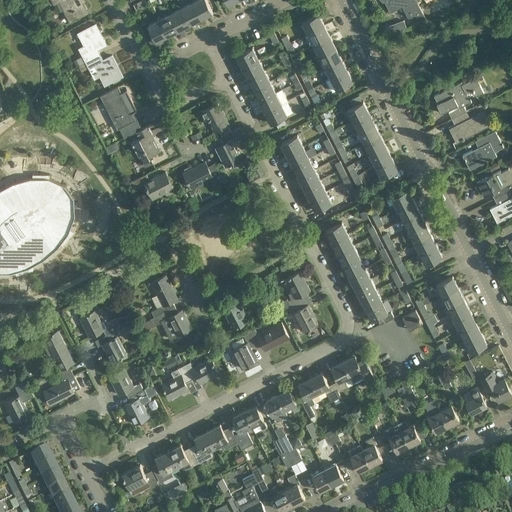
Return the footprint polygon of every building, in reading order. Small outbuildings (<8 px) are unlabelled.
[(52,0),(55,3),(55,4),(60,2),(71,22),(88,13),(81,0),(52,0)] [(140,8),(147,5),(144,0),(142,0),(138,3),(140,8)] [(206,0),(198,0),(194,3),(202,19),(213,13),(206,0)] [(420,6),(416,0),(381,0),(384,2),(385,2),(391,13),(391,12),(403,6),(409,18),(416,15),(417,17),(424,14),(420,6)] [(191,25),(202,19),(194,3),(182,8),(191,25)] [(182,8),(171,14),(179,30),(191,25),(182,8)] [(160,20),(168,36),(179,30),(171,14),(160,20)] [(303,22),(309,33),(325,25),(319,14),(303,22)] [(160,20),(149,25),(150,28),(144,30),(153,48),(160,44),(158,41),(168,36),(160,20)] [(404,21),(385,28),(387,35),(392,34),(406,29),(406,28),(404,21)] [(86,61),(87,62),(101,55),(98,50),(107,45),(96,24),(79,33),(84,45),(79,48),(83,56),(75,60),(79,66),(86,61)] [(330,36),(325,25),(309,33),(314,45),(330,36)] [(275,32),(269,34),(275,45),(280,43),(275,32)] [(291,42),(288,35),(282,38),(286,45),(291,42)] [(314,45),(320,56),(336,48),(330,36),(314,45)] [(291,42),(286,45),(290,53),(295,50),(291,42)] [(237,55),(243,67),(259,59),(253,47),(237,55)] [(326,67),(342,59),(336,48),(320,56),(326,67)] [(278,53),(282,61),(288,58),(284,50),(278,53)] [(101,55),(87,62),(90,69),(95,66),(98,71),(94,74),(96,79),(101,76),(105,86),(113,82),(114,83),(120,79),(120,78),(123,77),(123,76),(121,77),(116,66),(117,66),(112,56),(103,61),(101,55)] [(297,68),(303,65),(299,57),(293,60),(297,68)] [(292,65),(288,58),(282,61),(286,68),(292,65)] [(243,67),(249,78),(264,70),(259,59),(243,67)] [(326,67),(331,78),(332,79),(348,70),(342,59),(326,67)] [(307,73),(303,65),(297,68),(301,76),(307,73)] [(249,78),(254,90),(270,81),(264,70),(249,78)] [(326,81),(331,90),(334,91),(337,90),(354,82),(348,70),(332,79),(331,78),(326,81)] [(290,76),(294,84),(300,80),(296,73),(290,76)] [(449,112),(452,120),(467,112),(463,105),(471,101),(467,93),(473,90),(476,96),(484,92),(476,76),(462,84),(461,82),(434,95),(438,104),(437,104),(442,114),(458,105),(459,107),(449,112)] [(309,90),(314,87),(310,79),(304,82),(309,90)] [(298,91),(303,87),(300,80),(294,84),(298,91)] [(276,93),(270,81),(254,90),(260,101),(276,93)] [(119,86),(100,95),(101,96),(104,94),(112,110),(109,112),(118,129),(136,120),(132,113),(138,110),(127,90),(122,92),(119,86)] [(314,87),(309,90),(315,104),(321,101),(314,87)] [(260,101),(266,112),(282,104),(276,93),(260,101)] [(302,98),(306,106),(311,103),(307,95),(302,98)] [(364,101),(363,102),(354,106),(347,110),(353,121),(369,113),(364,101)] [(223,137),(232,132),(229,126),(231,125),(223,110),(222,111),(217,103),(201,111),(206,121),(210,119),(213,125),(212,126),(215,133),(219,131),(223,137)] [(282,104),(266,112),(272,124),(288,115),(282,104)] [(321,114),(326,125),(331,123),(329,118),(327,118),(331,116),(329,110),(321,114)] [(470,118),(467,112),(452,120),(455,126),(449,128),(457,142),(492,125),(485,110),(470,118)] [(353,121),(359,132),(375,124),(369,113),(353,121)] [(326,125),(330,133),(336,130),(332,122),(331,123),(326,125)] [(325,130),(321,123),(315,126),(319,133),(325,130)] [(359,132),(365,144),(381,135),(375,124),(359,132)] [(158,152),(150,135),(152,134),(148,126),(136,132),(139,139),(132,142),(142,163),(151,158),(150,156),(158,152)] [(219,147),(217,148),(226,166),(242,158),(234,142),(238,140),(245,136),(241,127),(233,131),(232,132),(223,137),(226,143),(219,147)] [(342,141),(336,130),(330,133),(336,144),(342,141)] [(497,156),(495,151),(503,147),(495,130),(475,141),(478,148),(463,155),(470,170),(497,156)] [(194,141),(203,136),(200,131),(191,136),(194,141)] [(188,135),(183,137),(186,144),(191,142),(188,135)] [(282,143),(288,154),(303,146),(298,135),(282,143)] [(387,147),(381,135),(365,144),(370,155),(387,147)] [(323,141),(327,148),(333,145),(329,138),(323,141)] [(336,144),(342,155),(347,152),(342,141),(336,144)] [(110,152),(119,147),(116,142),(107,147),(110,152)] [(333,145),(327,148),(331,156),(337,153),(333,145)] [(303,146),(288,154),(293,166),(309,158),(303,146)] [(370,155),(376,166),(392,158),(387,147),(370,155)] [(351,160),(347,152),(342,155),(345,162),(351,160)] [(293,166),(299,177),(315,169),(309,158),(293,166)] [(392,158),(376,166),(382,177),(398,169),(392,158)] [(345,168),(341,160),(335,163),(339,171),(345,168)] [(208,166),(206,162),(185,173),(192,188),(211,179),(213,182),(222,178),(214,163),(208,166)] [(264,175),(258,163),(252,167),(254,171),(257,178),(264,175)] [(359,175),(353,163),(347,166),(353,178),(359,175)] [(491,171),(500,167),(498,163),(489,167),(491,171)] [(339,171),(344,182),(350,179),(345,168),(339,171)] [(501,188),(504,194),(511,189),(511,174),(509,168),(501,172),(500,169),(493,173),(494,174),(477,183),(484,197),(501,188)] [(315,169),(299,177),(305,188),(321,180),(315,169)] [(150,180),(147,174),(132,181),(136,188),(146,183),(153,198),(165,192),(167,195),(175,191),(166,172),(150,180)] [(361,180),(366,178),(363,173),(359,175),(353,178),(357,185),(362,182),(361,180)] [(0,272),(9,273),(15,271),(16,275),(33,270),(31,265),(42,259),(56,248),(60,244),(62,246),(74,231),(69,229),(74,216),(74,198),(65,185),(49,178),(50,174),(33,174),(32,178),(29,178),(12,183),(0,189),(0,272)] [(344,182),(350,194),(356,191),(350,179),(344,182)] [(305,188),(311,200),(326,191),(321,180),(305,188)] [(392,197),(398,208),(414,200),(408,189),(392,197)] [(507,200),(497,205),(490,209),(498,223),(511,215),(511,189),(504,194),(507,200)] [(326,191),(311,200),(316,211),(332,203),(326,191)] [(414,200),(398,208),(404,220),(420,211),(414,200)] [(192,205),(194,210),(202,206),(199,201),(192,205)] [(369,217),(365,210),(360,213),(364,220),(369,217)] [(377,211),(372,214),(375,220),(380,217),(377,211)] [(404,220),(409,231),(426,223),(420,211),(404,220)] [(386,229),(380,217),(375,220),(381,232),(386,229)] [(332,242),(348,234),(342,222),(326,231),(332,242)] [(426,223),(409,231),(415,242),(431,234),(426,223)] [(368,228),(371,234),(377,231),(374,225),(368,228)] [(381,232),(383,235),(386,243),(391,240),(388,233),(386,229),(381,232)] [(381,240),(377,231),(371,234),(375,243),(381,240)] [(332,242),(338,253),(354,245),(348,234),(332,242)] [(415,242),(421,254),(437,245),(431,234),(415,242)] [(386,243),(392,254),(397,251),(391,240),(386,243)] [(338,253),(343,264),(359,256),(354,245),(338,253)] [(437,245),(421,254),(426,265),(443,257),(437,245)] [(385,248),(380,251),(383,258),(389,255),(385,248)] [(403,263),(397,251),(392,254),(398,265),(403,263)] [(389,255),(383,258),(387,265),(393,262),(389,255)] [(343,264),(349,276),(365,268),(359,256),(343,264)] [(406,269),(403,263),(398,265),(401,271),(406,269)] [(349,276),(355,287),(371,279),(365,268),(349,276)] [(395,281),(401,278),(397,270),(391,273),(395,281)] [(295,297),(288,301),(291,306),(291,307),(310,297),(307,292),(310,290),(301,272),(286,279),(295,297)] [(152,318),(160,314),(176,306),(173,301),(177,298),(166,275),(152,282),(164,305),(158,308),(149,313),(152,318)] [(442,296),(459,288),(453,276),(437,285),(442,296)] [(401,278),(395,281),(398,288),(404,285),(401,278)] [(361,298),(377,290),(371,279),(355,287),(361,298)] [(459,288),(442,296),(448,307),(464,299),(459,288)] [(361,298),(366,310),(382,301),(377,290),(361,298)] [(243,292),(222,303),(226,309),(224,310),(234,329),(248,321),(241,307),(248,303),(243,292)] [(408,294),(403,296),(406,304),(411,301),(408,294)] [(319,323),(309,305),(313,303),(310,297),(291,307),(304,331),(319,323)] [(421,298),(416,300),(419,308),(425,305),(421,298)] [(291,306),(288,301),(287,299),(272,307),(276,313),(291,306)] [(464,299),(448,307),(454,319),(470,310),(464,299)] [(382,301),(366,310),(372,321),(377,318),(380,324),(394,317),(391,311),(388,312),(382,301)] [(425,305),(419,308),(423,315),(428,312),(425,305)] [(169,319),(177,335),(177,336),(193,328),(183,309),(178,312),(176,306),(160,314),(152,318),(141,324),(145,332),(169,319)] [(90,337),(104,330),(105,329),(95,310),(80,318),(90,337)] [(406,323),(420,316),(416,310),(403,317),(406,323)] [(470,310),(454,319),(460,330),(476,322),(470,310)] [(426,319),(431,330),(436,328),(435,324),(439,322),(435,315),(426,319)] [(106,320),(101,322),(105,329),(104,330),(106,335),(129,324),(126,318),(125,316),(117,320),(116,319),(107,323),(106,320)] [(423,323),(420,316),(406,323),(410,330),(423,323)] [(134,333),(136,332),(136,330),(140,328),(136,320),(129,324),(106,335),(109,341),(102,344),(112,363),(127,355),(117,337),(124,334),(125,336),(133,332),(134,333)] [(476,322),(460,330),(460,331),(458,332),(461,337),(463,336),(466,341),(482,333),(476,322)] [(254,326),(248,329),(256,344),(261,342),(266,350),(290,338),(282,323),(259,335),(254,326)] [(440,334),(436,328),(431,330),(435,337),(440,334)] [(251,347),(256,344),(248,329),(242,332),(247,343),(231,351),(241,369),(258,361),(251,347)] [(58,371),(61,376),(72,370),(69,365),(74,363),(58,330),(44,337),(49,346),(45,348),(49,356),(53,354),(61,369),(58,371)] [(466,341),(471,352),(487,344),(482,333),(466,341)] [(439,345),(442,353),(448,350),(444,343),(439,345)] [(502,352),(499,345),(492,349),(495,356),(502,352)] [(448,350),(442,353),(446,360),(451,357),(448,350)] [(182,362),(178,354),(171,358),(174,366),(182,362)] [(344,361),(351,376),(355,383),(355,384),(364,379),(367,384),(376,380),(364,357),(358,361),(355,355),(344,361)] [(0,375),(9,371),(2,357),(0,358),(0,375)] [(191,362),(185,365),(192,379),(198,377),(201,383),(220,374),(212,359),(194,368),(191,362)] [(470,360),(465,362),(473,378),(479,375),(475,366),(473,367),(470,360)] [(339,381),(334,383),(338,391),(348,386),(355,383),(351,376),(344,361),(332,367),(339,381)] [(186,382),(192,379),(185,365),(171,372),(174,378),(163,384),(171,398),(190,389),(186,382)] [(129,397),(143,389),(140,383),(134,386),(125,368),(110,376),(120,395),(126,391),(129,397)] [(81,388),(72,370),(61,376),(63,381),(48,389),(43,391),(50,404),(55,401),(75,391),(81,388)] [(328,395),(332,402),(341,397),(338,391),(334,383),(329,386),(322,372),(311,378),(321,399),(328,395)] [(497,383),(492,372),(480,378),(487,391),(486,389),(492,386),(499,400),(509,395),(510,396),(511,395),(511,387),(511,386),(509,387),(505,379),(497,383)] [(451,386),(444,373),(438,376),(444,389),(451,386)] [(26,379),(24,374),(12,379),(15,385),(26,379)] [(317,419),(315,416),(316,416),(310,405),(315,403),(315,402),(321,399),(311,378),(299,384),(303,391),(298,394),(312,422),(317,419)] [(380,381),(383,387),(389,384),(386,378),(380,381)] [(20,396),(5,403),(15,422),(30,414),(23,401),(34,395),(32,390),(26,379),(15,385),(20,396)] [(401,381),(406,392),(412,404),(418,401),(411,389),(406,379),(401,381)] [(131,402),(125,405),(134,424),(150,416),(143,403),(151,399),(150,397),(158,393),(153,384),(143,389),(129,397),(131,402)] [(466,402),(472,413),(487,406),(479,390),(477,387),(471,390),(471,391),(464,395),(467,401),(466,402)] [(289,389),(278,395),(285,409),(291,406),(295,413),(300,410),(297,403),(289,389)] [(406,407),(412,404),(406,392),(400,395),(406,407)] [(288,416),(285,409),(278,395),(266,401),(273,415),(276,422),(288,416)] [(434,399),(424,404),(428,412),(431,411),(433,415),(429,417),(436,432),(448,426),(440,411),(437,404),(434,399)] [(452,405),(440,411),(448,426),(459,420),(452,405)] [(245,412),(252,426),(259,423),(262,430),(267,427),(264,420),(256,406),(245,412)] [(378,406),(368,411),(374,423),(379,420),(375,412),(380,410),(378,406)] [(353,418),(360,415),(358,410),(351,413),(353,418)] [(374,423),(368,411),(362,414),(368,426),(374,423)] [(234,435),(238,443),(242,450),(254,444),(246,429),(252,426),(245,412),(233,418),(241,432),(234,435)] [(348,413),(342,416),(345,422),(351,419),(348,413)] [(406,420),(398,424),(409,446),(421,440),(413,425),(409,427),(406,420)] [(312,422),(306,425),(313,439),(320,436),(312,422)] [(221,424),(208,430),(216,447),(222,444),(225,450),(238,443),(234,435),(230,426),(224,430),(221,424)] [(385,431),(389,438),(391,437),(398,452),(409,446),(398,424),(385,431)] [(336,428),(329,432),(335,444),(342,441),(339,436),(337,431),(336,428)] [(208,430),(195,437),(198,443),(191,446),(200,463),(213,456),(210,450),(216,447),(208,430)] [(335,444),(329,432),(324,434),(330,446),(335,444)] [(286,434),(279,438),(287,453),(291,451),(294,449),(286,434)] [(369,447),(363,450),(371,465),(383,459),(375,444),(377,443),(374,436),(366,441),(369,447)] [(281,454),(282,456),(287,453),(279,438),(273,441),(280,454),(281,454)] [(181,444),(169,450),(177,467),(183,464),(186,470),(200,463),(191,446),(184,450),(181,444)] [(360,444),(349,450),(351,456),(359,471),(371,465),(363,450),(360,444)] [(271,447),(264,450),(269,459),(276,456),(271,447)] [(297,463),(303,460),(297,448),(294,449),(291,451),(297,463)] [(32,457),(38,468),(54,460),(48,449),(32,457)] [(159,463),(152,466),(160,482),(173,476),(171,470),(177,467),(169,450),(156,457),(159,463)] [(287,453),(282,456),(281,456),(287,468),(291,466),(297,463),(291,451),(287,453)] [(238,463),(246,459),(243,452),(235,456),(238,463)] [(60,472),(54,460),(38,468),(44,480),(60,472)] [(15,461),(9,464),(14,476),(20,473),(15,461)] [(332,466),(324,469),(332,485),(344,479),(336,464),(335,462),(331,464),(332,466)] [(273,469),(270,463),(264,466),(267,472),(273,469)] [(141,464),(123,474),(130,488),(133,494),(150,485),(151,487),(152,488),(153,488),(154,487),(159,485),(152,470),(145,473),(141,464)] [(252,471),(254,474),(258,482),(258,483),(264,480),(258,468),(252,471)] [(313,475),(321,491),(332,485),(324,469),(313,475)] [(44,480),(49,491),(65,483),(60,472),(44,480)] [(5,477),(8,484),(14,481),(10,474),(5,477)] [(243,479),(247,487),(247,488),(253,485),(258,482),(254,474),(243,479)] [(294,505),(305,499),(298,485),(301,484),(295,474),(288,478),(292,486),(286,489),(294,505)] [(220,493),(223,491),(228,488),(223,478),(214,482),(215,484),(213,485),(216,490),(218,489),(220,493)] [(22,491),(28,488),(24,480),(19,483),(22,491)] [(19,493),(14,481),(8,484),(14,495),(19,493)] [(49,491),(55,503),(71,495),(65,483),(49,491)] [(247,488),(247,487),(242,490),(248,502),(239,506),(242,511),(265,511),(253,485),(247,488)] [(32,496),(28,488),(22,491),(26,499),(32,496)] [(278,493),(278,492),(274,494),(275,495),(282,510),(294,505),(286,489),(278,493)] [(173,498),(169,490),(163,492),(167,500),(173,498)] [(13,510),(20,507),(25,504),(19,493),(14,495),(16,499),(10,502),(13,510)] [(64,511),(77,506),(71,495),(55,503),(59,511),(64,511)] [(232,511),(238,508),(232,496),(225,499),(231,511),(229,511),(232,511)] [(30,506),(32,511),(35,511),(39,511),(35,503),(30,506)]
